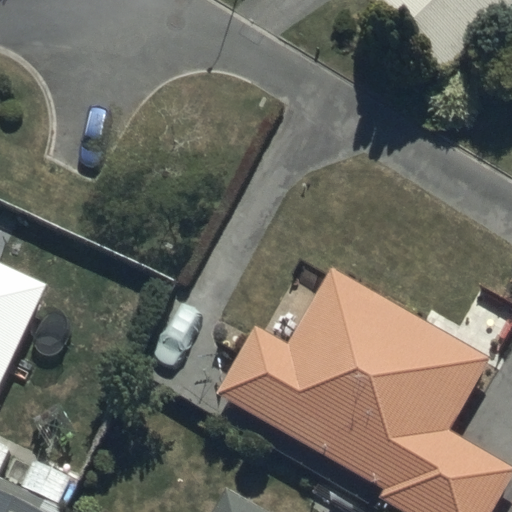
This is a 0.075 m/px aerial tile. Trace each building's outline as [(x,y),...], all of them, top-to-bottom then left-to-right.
[(511,0),(377,0),(377,1),(450,75),(511,12),(511,0)] [(40,356),(24,348),(53,288),(0,262),(0,397),(11,374),(27,382),(40,356)] [(258,331),(220,398),(387,492),(383,498),(405,511),(496,511),(511,486),(511,467),(452,431),(494,361),(336,271),(290,349),(258,331)] [(74,479),(38,463),(26,490),(0,478),(0,511),(62,511),(65,507),(62,506),(74,479)] [(266,511),(232,492),(220,511),(266,511)]
